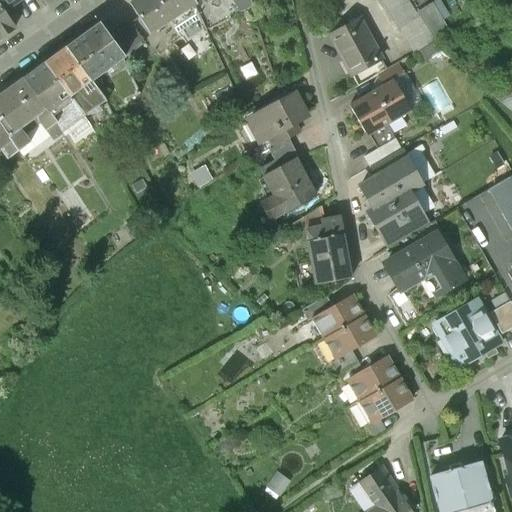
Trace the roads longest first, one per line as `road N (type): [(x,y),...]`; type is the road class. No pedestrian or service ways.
road 1 (residential): [(297,0),(361,277),(430,410)]
road 2 (residential): [(430,410),(278,511)]
road 3 (residential): [(108,0),(0,73)]
